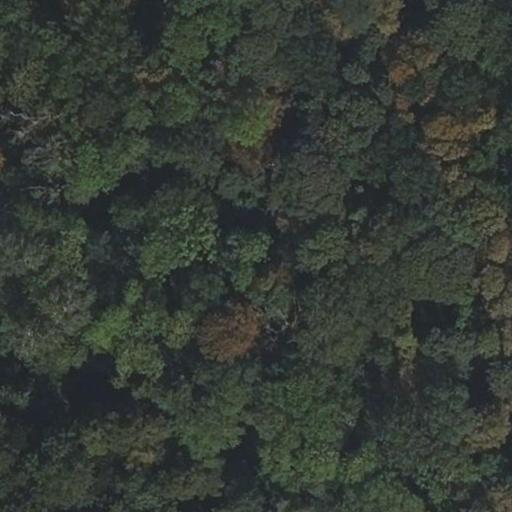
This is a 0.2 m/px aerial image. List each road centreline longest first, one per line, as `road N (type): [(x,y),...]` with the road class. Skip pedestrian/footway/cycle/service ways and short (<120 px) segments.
road 1 (track): [(0,345),(445,128)]
road 2 (track): [(453,148),(361,511)]
road 3 (track): [(445,128),(142,0)]
road 4 (track): [(0,116),(243,0)]
road 5 (track): [(445,128),(511,287)]
road 6 (track): [(392,0),(445,128)]
road 7 (track): [(477,0),(445,128)]
